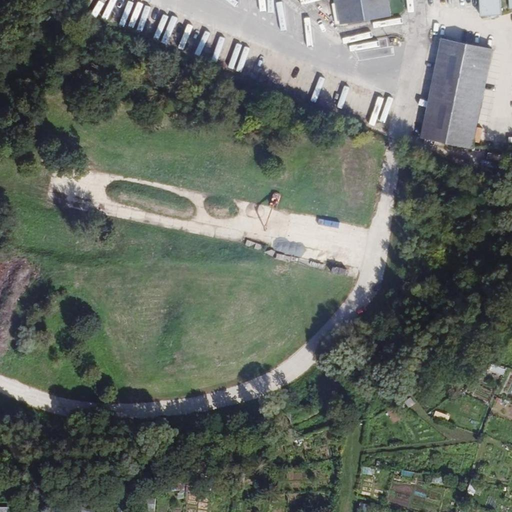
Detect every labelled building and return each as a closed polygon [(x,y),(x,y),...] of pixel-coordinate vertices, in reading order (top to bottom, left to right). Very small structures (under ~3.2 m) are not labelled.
[(336,0),(340,24),(392,17),(389,0),(336,0)] [(511,0),(480,0),(481,15),(503,14),(502,0),(509,0),(510,8),(511,7),(511,0)] [(374,34),(398,32),(397,26),(373,27),(374,34)] [(443,37),(423,136),(474,148),(496,48),(443,37)] [(397,407),(389,411),(394,422),(402,418),(397,407)] [(403,470),(401,477),(413,479),(415,472),(403,470)] [(470,485),(468,492),(480,495),(482,488),(470,485)]
